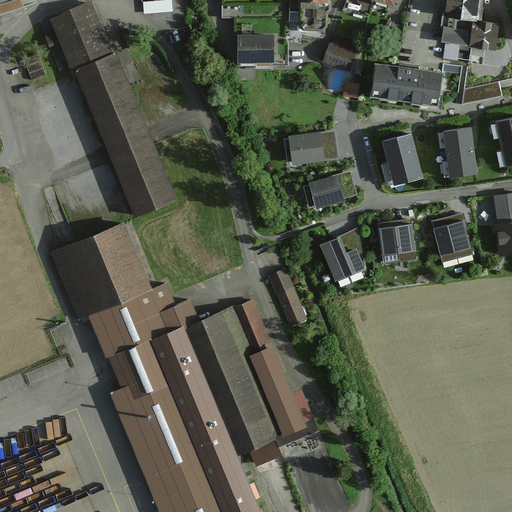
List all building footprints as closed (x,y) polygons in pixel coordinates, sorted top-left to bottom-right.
[(10,0),(0,3),(0,12),(24,6),(22,0),(10,0)] [(115,53),(92,0),(90,0),(51,16),(74,70),(77,68),(115,53)] [(326,0),(291,0),(291,18),(299,18),(299,22),(303,27),(323,27),(326,22),(326,0)] [(470,55),(472,41),(475,18),(477,0),(447,0),(444,23),(446,24),(444,36),(448,37),(446,52),(470,55)] [(475,18),(472,41),(494,44),(497,21),(475,18)] [(55,30),(46,35),(50,44),(60,40),(55,30)] [(275,31),(238,31),(237,58),(274,59),(275,31)] [(333,43),(330,42),(324,58),(349,68),(358,43),(336,35),(333,43)] [(115,53),(77,68),(137,216),(176,201),(115,53)] [(441,76),(376,66),(372,96),(436,105),(441,76)] [(357,96),(360,83),(349,81),(346,93),(357,96)] [(500,81),(465,88),(467,101),(502,94),(500,81)] [(506,159),(511,157),(511,114),(497,118),(506,159)] [(450,170),(475,167),(470,124),(445,128),(450,170)] [(320,129),(290,133),(294,159),(323,155),(320,129)] [(395,178),(421,171),(410,130),(384,137),(395,178)] [(344,197),(337,172),(310,180),(317,204),(344,197)] [(511,192),(494,195),(501,250),(511,248),(511,192)] [(469,243),(462,218),(435,226),(441,250),(469,243)] [(50,255),(78,321),(93,315),(124,387),(113,391),(163,511),(268,511),(245,457),(310,430),(255,300),(205,321),(196,300),(180,306),(171,284),(157,289),(129,222),(50,255)] [(414,246),(411,222),(380,226),(383,250),(414,246)] [(339,234),(321,242),(336,276),(364,264),(356,246),(346,250),(339,234)] [(286,268),(269,275),(288,324),(306,317),(286,268)] [(264,460),(266,467),(285,463),(283,455),(264,460)] [(19,511),(15,503),(0,509),(0,511),(25,511),(22,511),(19,511)]
